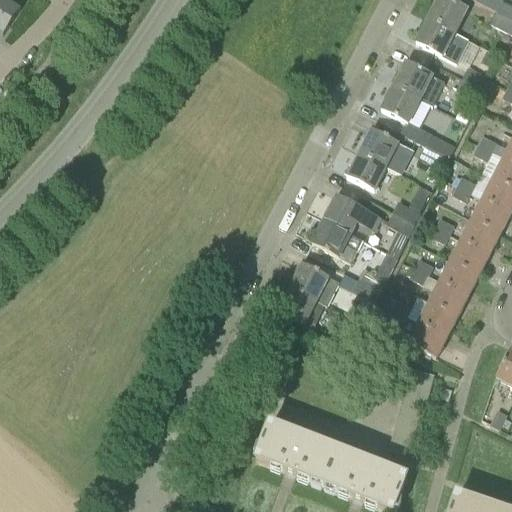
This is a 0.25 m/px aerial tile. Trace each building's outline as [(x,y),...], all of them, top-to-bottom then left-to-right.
[(0,0),(0,37),(2,40),(21,12),(1,0),(0,0)] [(439,0),(427,23),(455,38),(468,14),(440,0),(439,0)] [(466,0),(466,1),(496,16),(511,24),(511,9),(492,0),(466,0)] [(511,39),(511,24),(496,16),(490,28),(511,39)] [(455,38),(427,23),(415,47),(456,68),(462,56),(449,49),(455,38)] [(393,90),(419,104),(432,80),(405,66),(393,90)] [(461,83),(484,94),(490,82),(467,71),(461,83)] [(478,106),(484,94),(461,83),(455,95),(478,106)] [(419,104),(393,90),(380,114),(407,128),(419,104)] [(502,103),(511,108),(511,96),(506,93),(502,103)] [(359,158),(385,171),(397,148),(371,134),(359,158)] [(426,150),(449,162),(455,150),(432,138),(426,150)] [(477,150),(492,157),(497,147),(482,140),(477,150)] [(511,142),(502,162),(511,167),(511,142)] [(443,174),(449,162),(426,150),(420,162),(443,174)] [(472,159),(487,167),(492,157),(477,150),(472,159)] [(385,171),(359,158),(346,182),(373,195),(385,171)] [(492,183),(511,193),(511,167),(502,162),(492,183)] [(456,190),(471,198),(476,189),(461,181),(456,190)] [(481,203),(510,218),(511,214),(511,193),(492,183),(481,203)] [(451,200),(466,208),(471,198),(456,190),(451,200)] [(324,224),(350,238),(355,228),(374,237),(381,224),(336,200),(324,224)] [(470,224),(500,239),(510,218),(481,203),(470,224)] [(392,217),(414,229),(420,217),(398,205),(392,217)] [(409,240),(414,229),(392,217),(386,229),(409,240)] [(435,232),(449,240),(454,230),(440,222),(435,232)] [(350,238),(324,224),(311,248),(338,262),(350,238)] [(460,245),(489,260),(500,239),(470,224),(460,245)] [(430,242),(445,249),(449,240),(435,232),(430,242)] [(449,265),(478,280),(489,260),(460,245),(449,265)] [(414,272),(429,280),(434,270),(419,263),(414,272)] [(438,286),(468,301),(478,280),(449,265),(438,286)] [(289,291),(316,306),(328,282),(301,268),(289,291)] [(357,284),(380,296),(387,284),(364,272),(357,284)] [(409,282),(424,290),(429,280),(414,272),(409,282)] [(374,308),(380,296),(357,284),(351,296),(374,308)] [(428,307),(457,322),(468,301),(438,286),(428,307)] [(316,306),(289,291),(276,315),(304,329),(316,306)] [(392,314),(407,322),(412,312),(397,304),(392,314)] [(417,327),(446,342),(457,322),(428,307),(417,327)] [(387,324),(402,332),(407,322),(392,314),(387,324)] [(446,342),(417,327),(407,348),(436,363),(446,342)] [(327,351),(351,357),(355,345),(330,338),(327,351)] [(495,382),(511,390),(511,353),(510,353),(495,382)] [(407,384),(430,390),(433,379),(410,373),(407,384)] [(404,396),(427,402),(430,390),(407,384),(404,396)] [(401,407),(424,413),(427,402),(404,396),(401,407)] [(398,419),(421,425),(424,413),(401,407),(398,419)] [(490,428),(500,434),(507,419),(497,414),(490,428)] [(395,430),(418,436),(421,425),(398,419),(395,430)] [(256,463),(324,490),(337,455),(269,429),(256,463)] [(392,442),(415,448),(418,436),(395,430),(392,442)] [(389,453),(412,459),(415,448),(392,442),(389,453)] [(324,490),(358,503),(380,511),(393,511),(406,482),(337,455),(324,490)] [(450,511),(493,511),(455,499),(450,511)]
